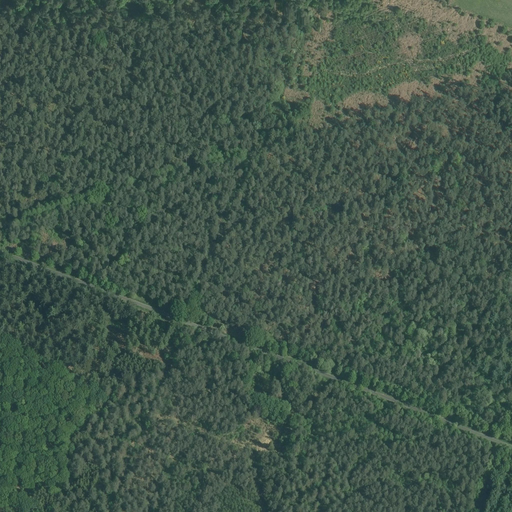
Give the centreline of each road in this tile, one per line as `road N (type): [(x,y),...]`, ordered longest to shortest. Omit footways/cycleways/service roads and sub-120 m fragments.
road 1 (track): [(511,445),(187,322)]
road 2 (track): [(187,322),(313,0)]
road 3 (track): [(111,511),(187,322)]
road 4 (track): [(187,322),(0,251)]
